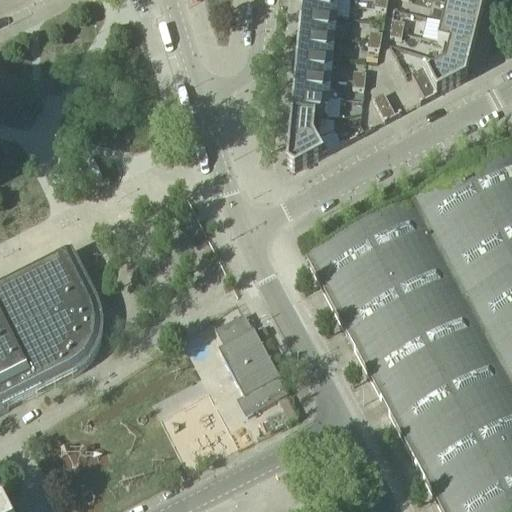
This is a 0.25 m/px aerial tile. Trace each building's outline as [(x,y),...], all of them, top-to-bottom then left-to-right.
[(336,22),(338,2),(318,0),(301,0),(300,19),(336,22)] [(481,15),(484,0),(447,0),(446,6),(481,15)] [(385,14),(387,6),(375,4),(373,12),(385,14)] [(476,35),(481,15),(446,6),(441,26),(476,35)] [(334,43),(336,22),(300,19),(298,39),(334,43)] [(402,36),(403,28),(391,26),(390,34),(402,36)] [(471,55),(476,35),(441,26),(436,47),(442,49),(471,55)] [(400,44),(402,36),(390,34),(389,42),(400,44)] [(380,47),(381,39),(369,37),(368,45),(380,47)] [(332,63),(334,43),(298,39),(296,59),(332,63)] [(378,55),(380,47),(368,45),(367,53),(378,55)] [(464,84),(471,55),(442,49),(438,65),(464,84)] [(330,83),(332,63),(296,59),(294,80),(330,83)] [(464,84),(438,65),(422,74),(426,81),(435,100),(464,84)] [(426,81),(422,74),(410,80),(414,87),(426,81)] [(364,86),(365,78),(353,77),(352,85),(364,86)] [(328,103),(330,83),(294,80),(293,100),(328,103)] [(435,100),(426,81),(414,87),(424,106),(435,100)] [(363,94),(364,86),(352,85),(351,93),(363,94)] [(386,106),(382,98),(372,104),(376,112),(386,106)] [(326,124),(328,103),(293,100),(291,120),(326,124)] [(391,114),(386,106),(376,112),(380,119),(391,114)] [(395,122),(391,114),(380,119),(383,125),(385,124),(386,126),(395,122)] [(318,142),(320,124),(326,125),(326,124),(291,120),(287,156),(318,142)] [(294,176),(326,158),(325,156),(318,142),(287,156),(286,171),(294,176)] [(511,511),(511,149),(311,263),(309,270),(438,511),(511,511)] [(90,159),(69,170),(76,185),(79,191),(101,181),(90,159)] [(0,416),(72,380),(95,357),(97,354),(98,351),(99,348),(100,345),(101,342),(102,339),(102,336),(103,333),(103,330),(101,318),(96,305),(71,255),(0,290),(0,416)] [(246,422),(286,400),(278,384),(279,384),(253,335),(252,336),(243,320),(242,321),(214,336),(223,351),(217,354),(246,407),(240,410),(246,422)]
